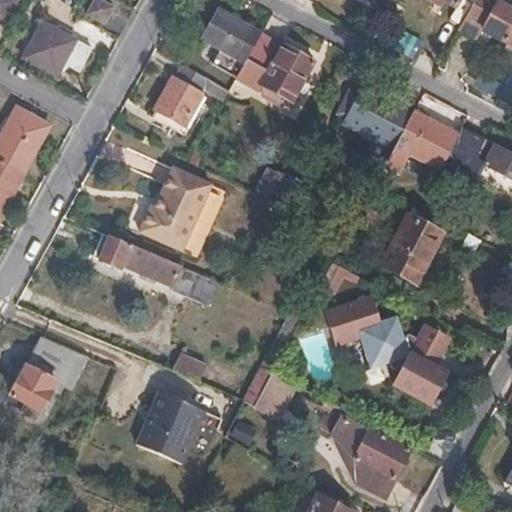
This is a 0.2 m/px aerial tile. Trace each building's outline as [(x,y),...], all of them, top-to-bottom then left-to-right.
[(0,0),(0,20),(5,23),(16,2),(11,0),(0,0)] [(105,23),(115,6),(104,0),(92,0),(86,13),(105,23)] [(511,0),(472,0),(458,28),(476,37),(480,29),(503,41),(505,47),(511,50),(511,0)] [(245,58),(260,31),(249,25),(218,8),(201,38),(220,48),(211,65),(235,77),(238,72),(245,58)] [(90,50),(43,24),(25,56),(56,74),(62,64),(78,73),(90,50)] [(305,77),(313,61),(288,46),(260,31),(245,58),(268,70),(260,84),(292,101),(305,77)] [(238,72),(260,84),(268,70),(245,58),(238,72)] [(199,98),(195,96),(205,77),(181,64),(171,84),(169,82),(152,115),(183,132),(199,98)] [(383,167),(404,127),(409,118),(361,92),(356,101),(349,114),(345,123),(380,141),(370,160),(383,167)] [(349,114),(356,101),(347,96),(340,110),(349,114)] [(0,218),(49,126),(18,109),(11,122),(0,142),(0,218)] [(449,139),(452,130),(414,110),(409,118),(404,127),(449,151),(454,141),(449,139)] [(511,156),(461,129),(454,141),(449,151),(484,170),(485,167),(511,182),(511,156)] [(203,208),(215,185),(177,167),(161,196),(165,199),(159,209),(153,206),(141,230),(182,250),(203,208)] [(419,285),(446,234),(407,214),(394,240),(381,265),(398,274),(419,285)] [(173,263),(109,236),(99,261),(127,273),(128,270),(172,288),(176,279),(213,294),(218,282),(173,263)] [(331,288),(342,267),(332,261),(321,282),(331,288)] [(400,336),(394,318),(377,323),(369,297),(325,310),(336,343),(360,335),(369,366),(388,360),(390,367),(398,372),(416,338),(407,333),(400,336)] [(432,365),(446,338),(422,325),(416,338),(398,372),(392,384),(427,403),(444,372),(432,365)] [(68,389),(85,360),(78,357),(39,339),(22,369),(8,394),(22,402),(17,412),(33,420),(54,382),(68,389)] [(254,406),(271,373),(283,351),(271,345),(242,401),(254,406)] [(173,370),(199,382),(206,366),(180,355),(173,370)] [(266,411),(283,379),(271,373),(254,406),(266,411)] [(180,465),(203,412),(157,392),(149,412),(153,414),(148,425),(144,423),(135,445),(180,465)] [(242,427),(254,406),(242,401),(232,422),(242,427)] [(148,425),(153,414),(149,412),(144,423),(148,425)] [(345,470),(367,429),(340,415),(331,432),(345,470)] [(235,441),(242,427),(232,422),(225,435),(235,441)] [(383,499),(407,451),(367,429),(345,470),(350,482),(383,499)] [(351,511),(356,504),(321,487),(308,511),(351,511)]
